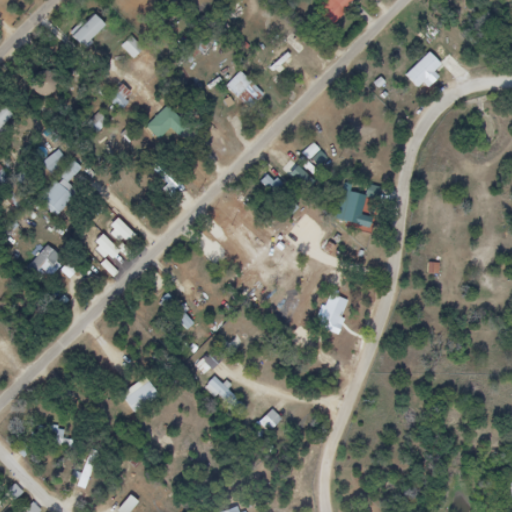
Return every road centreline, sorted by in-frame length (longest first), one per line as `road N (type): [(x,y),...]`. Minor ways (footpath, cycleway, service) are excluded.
road 1 (residential): [(0,402),(403,0)]
road 2 (residential): [(511,77),(458,94),(423,147),(338,450),(333,511)]
